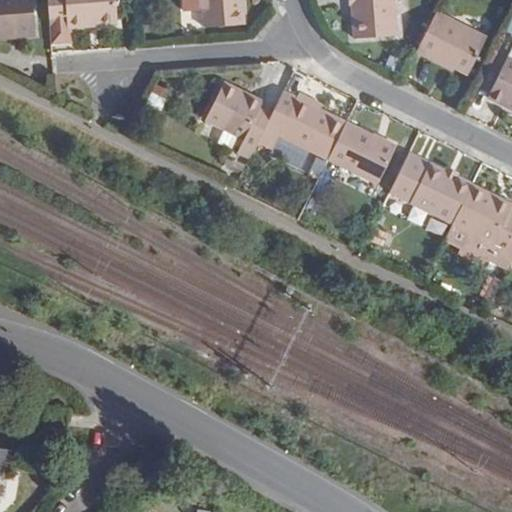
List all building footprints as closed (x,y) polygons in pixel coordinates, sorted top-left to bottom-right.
[(37,34),(34,0),(0,0),(0,31),(15,30),(16,36),(37,34)] [(47,0),(49,22),(66,21),(67,29),(71,28),(87,27),(87,21),(96,20),(97,27),(117,25),(115,0),(47,0)] [(243,0),(203,0),(206,27),(246,25),(243,0)] [(394,34),(391,0),(349,0),(353,36),(394,34)] [(467,73),(485,37),(434,12),(415,51),(442,64),(444,62),(467,73)] [(511,12),(500,37),(511,42),(511,41),(511,12)] [(66,21),(49,22),(51,43),(72,42),(71,28),(67,29),(66,21)] [(500,37),(494,50),(511,59),(511,45),(511,42),(500,37)] [(511,107),(511,59),(494,50),(474,89),(485,95),(489,89),(502,95),(500,102),(511,107)] [(171,90),(155,83),(143,108),(158,116),(171,90)] [(271,115),(258,109),(244,102),(247,95),(222,83),(205,120),(242,139),(236,151),(249,158),(258,142),(264,129),(271,115)] [(489,89),(485,95),(500,102),(502,95),(489,89)] [(279,137),(328,161),(346,125),(282,93),(271,115),(264,129),(258,142),(273,150),(279,137)] [(258,109),(261,102),(247,95),(244,102),(258,109)] [(378,185),(396,149),(346,125),(328,161),(378,185)] [(453,221),(471,185),(408,154),(389,193),(431,214),(433,210),(437,212),(438,217),(445,221),(450,220),(453,221)] [(453,221),(451,226),(511,256),(511,213),(507,211),(493,204),(497,197),(471,185),(453,221)] [(493,204),(507,211),(511,213),(511,204),(497,197),(493,204)] [(492,299),(501,280),(489,274),(480,294),(492,299)] [(67,431),(70,411),(48,409),(46,429),(67,431)]
